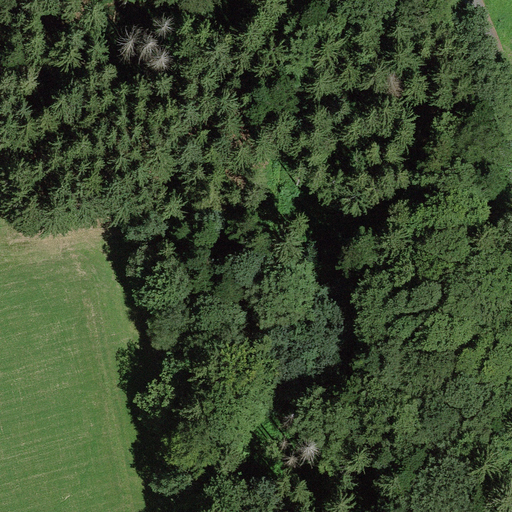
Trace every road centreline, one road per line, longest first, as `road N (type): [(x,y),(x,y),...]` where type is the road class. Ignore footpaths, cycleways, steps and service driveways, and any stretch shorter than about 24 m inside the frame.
road 1 (track): [(224,511),(277,159),(291,0)]
road 2 (unclassified): [(511,160),(484,32),(469,0)]
